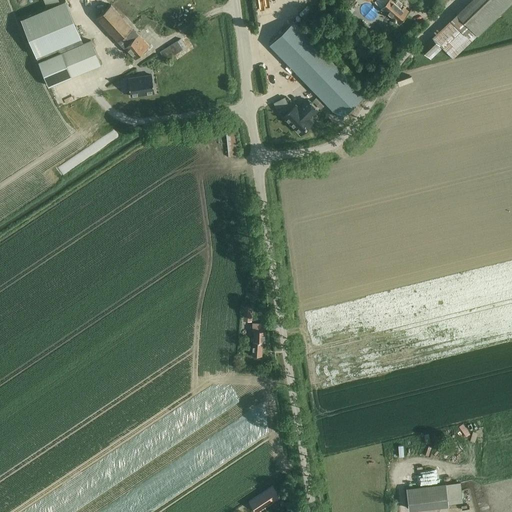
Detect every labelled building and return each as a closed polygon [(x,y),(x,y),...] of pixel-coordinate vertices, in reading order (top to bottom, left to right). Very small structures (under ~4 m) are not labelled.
[(65,0),(21,19),(48,86),(101,64),(90,40),(83,43),(65,0)] [(399,22),(409,10),(403,5),(401,7),(392,0),(386,0),(381,6),(399,22)] [(477,34),(511,0),(469,0),(456,13),(477,34)] [(136,59),(150,46),(111,4),(97,17),(117,40),(136,59)] [(450,17),(419,47),(426,55),(439,43),(449,53),(467,35),(450,17)] [(294,20),(269,44),(313,90),(338,66),(294,20)] [(190,33),(185,37),(191,46),(197,42),(190,33)] [(165,60),(186,47),(180,39),(160,52),(165,60)] [(338,66),(313,90),(340,118),(365,94),(338,66)] [(150,74),(127,82),(133,99),(156,91),(150,74)] [(317,110),(307,100),(299,108),(295,105),(283,117),(300,134),(312,122),(309,118),(317,110)] [(239,152),(244,151),(240,123),(235,123),(239,152)] [(257,316),(263,314),(260,301),(253,303),(257,316)] [(243,319),(251,320),(252,306),(244,305),(243,319)] [(265,343),(266,324),(253,323),(253,330),(255,330),(253,354),(262,354),(262,342),(265,343)] [(448,503),(445,483),(406,488),(408,508),(448,503)] [(248,501),(255,511),(257,511),(280,497),(272,485),(248,501)]
